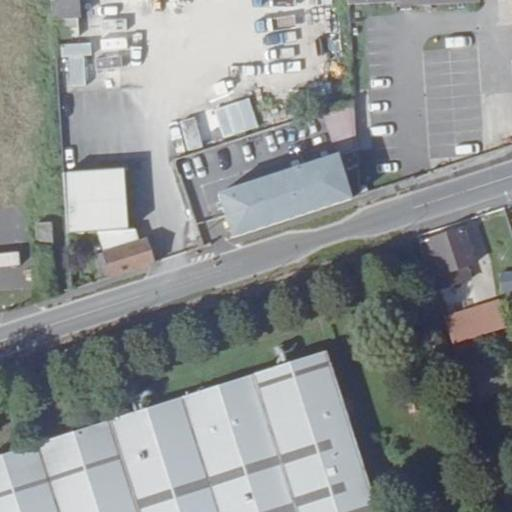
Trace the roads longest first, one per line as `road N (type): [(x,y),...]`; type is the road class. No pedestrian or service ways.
road 1 (residential): [(511,175),(0,338)]
road 2 (unknown): [(485,0),(426,32),(405,58),(398,91),(442,197)]
